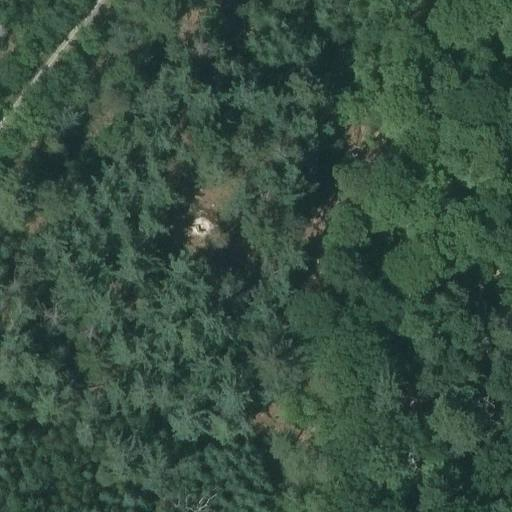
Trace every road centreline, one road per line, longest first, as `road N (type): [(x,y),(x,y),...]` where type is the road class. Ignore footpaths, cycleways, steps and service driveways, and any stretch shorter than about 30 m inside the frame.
road 1 (unknown): [(511,38),(382,146),(338,511)]
road 2 (track): [(0,131),(100,0)]
